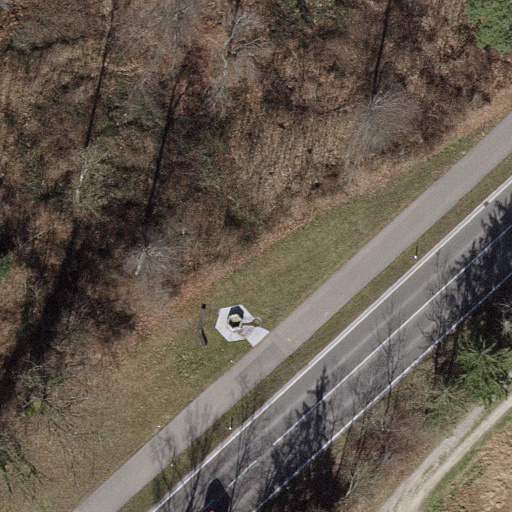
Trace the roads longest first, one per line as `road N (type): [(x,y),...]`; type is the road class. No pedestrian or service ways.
road 1 (primary): [(202,511),(511,224)]
road 2 (track): [(393,511),(511,389)]
